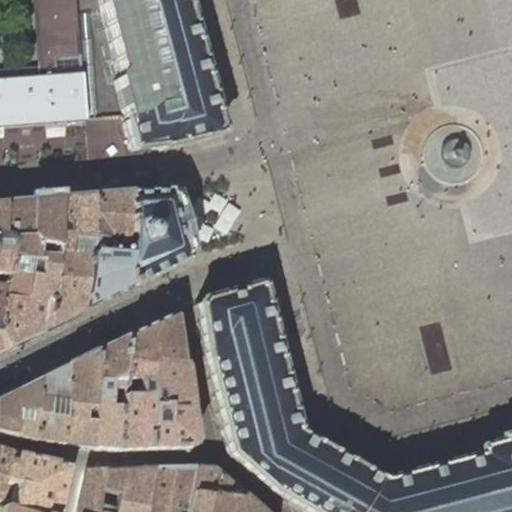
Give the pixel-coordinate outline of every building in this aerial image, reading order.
[(30,0),(36,79),(53,78),(79,76),(77,58),(72,0),(30,0)] [(120,117),(120,119),(123,119),(123,123),(121,124),(128,150),(130,150),(131,152),(144,150),(156,149),(157,150),(159,150),(159,151),(218,136),(217,134),(219,134),(184,0),(97,0),(97,2),(99,9),(117,81),(113,82),(122,117),(120,117)] [(323,80),(360,115),(404,69),(368,34),(323,80)] [(0,128),(21,127),(83,122),(83,120),(79,76),(53,78),(36,79),(0,81),(0,128)] [(85,260),(79,314),(107,300),(124,291),(182,264),(181,261),(182,260),(182,258),(186,257),(171,197),(166,198),(166,196),(165,196),(164,193),(126,196),(123,245),(122,259),(105,258),(85,257),(85,260)] [(123,245),(126,196),(107,197),(88,199),(87,241),(86,244),(85,257),(105,258),(122,259),(123,245)] [(79,243),(86,244),(87,241),(88,199),(71,200),(54,202),(51,241),(66,242),(79,243)] [(50,248),(51,241),(54,202),(40,202),(27,203),(25,241),(8,240),(5,260),(27,263),(30,263),(33,264),(49,266),(50,248)] [(25,241),(27,203),(12,205),(0,205),(0,239),(8,240),(25,241)] [(43,331),(79,314),(85,260),(85,257),(86,244),(79,243),(66,242),(51,241),(50,248),(49,266),(47,282),(49,282),(43,331)] [(0,347),(1,351),(43,331),(49,282),(47,282),(49,266),(33,264),(30,263),(27,263),(5,260),(2,277),(2,278),(0,289),(0,290),(0,347)] [(357,511),(379,482),(296,434),(258,288),(256,288),(256,286),(198,302),(198,304),(196,304),(196,306),(193,307),(202,363),(226,456),(270,494),(281,474),(302,486),(290,506),(300,511),(357,511)] [(167,317),(120,339),(119,367),(140,369),(140,374),(146,375),(146,365),(178,367),(171,320),(171,319),(171,318),(170,317),(169,317),(168,317),(167,317)] [(120,339),(93,353),(90,400),(104,401),(116,402),(117,399),(117,392),(118,383),(119,367),(120,339)] [(93,353),(62,368),(56,447),(87,450),(89,424),(89,409),(90,400),(93,353)] [(146,365),(146,375),(145,411),(185,409),(178,367),(146,365)] [(117,399),(116,402),(116,412),(113,453),(144,452),(145,411),(146,375),(140,374),(140,369),(119,367),(118,383),(117,392),(117,399)] [(62,368),(12,392),(8,439),(28,444),(29,444),(56,447),(62,368)] [(0,437),(8,439),(12,392),(0,397),(0,437)] [(89,424),(87,450),(102,451),(113,453),(116,412),(116,402),(104,401),(90,400),(89,409),(89,424)] [(145,411),(144,452),(185,451),(191,444),(185,409),(145,411)] [(511,511),(511,436),(493,441),(494,445),(474,450),(475,452),(473,453),(474,458),(379,482),(357,511),(511,511)] [(4,511),(54,511),(64,472),(64,471),(64,470),(63,469),(63,468),(62,468),(4,455),(0,469),(0,483),(12,487),(9,495),(7,505),(4,511)] [(183,511),(187,497),(192,469),(150,471),(142,511),(183,511)] [(192,469),(187,497),(236,501),(238,498),(208,471),(192,469)] [(142,511),(150,471),(101,473),(84,474),(74,511),(142,511)] [(270,494),(290,506),(302,486),(281,474),(270,494)] [(0,510),(4,511),(7,505),(9,495),(12,487),(0,483),(0,510)] [(236,501),(187,497),(183,511),(254,511),(238,498),(236,501)]
